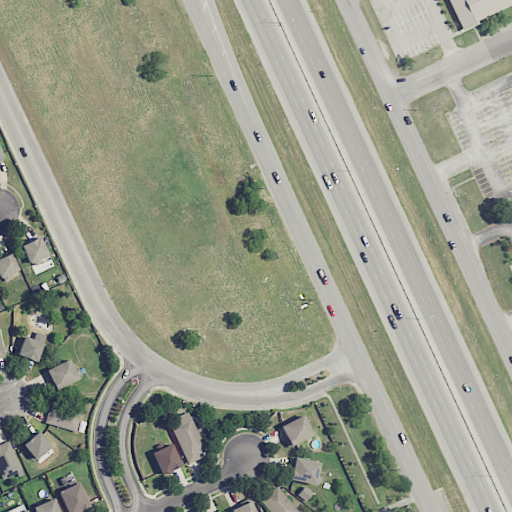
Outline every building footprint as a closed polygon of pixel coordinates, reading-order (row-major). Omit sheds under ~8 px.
[(448,0),(461,29),(502,11),(499,5),(511,0),(448,0)] [(48,255),(39,237),(21,245),(29,264),(48,255)] [(0,277),(18,270),(11,253),(0,257),(0,277)] [(37,362),(46,335),(33,331),(30,338),(24,336),(17,355),(37,362)] [(54,391),(78,379),(69,359),(45,371),(54,391)] [(45,425),(77,431),(81,409),(49,403),(45,425)] [(177,416),(180,424),(173,426),(184,461),(204,455),(190,412),(177,416)] [(289,447),(313,435),(303,415),(279,427),(289,447)] [(23,445),(35,460),(51,446),(38,431),(23,445)] [(0,444),(0,475),(2,479),(22,471),(9,441),(0,444)] [(181,466),(171,443),(152,453),(162,475),(181,466)] [(290,480),(315,485),(320,463),(295,457),(290,480)] [(83,511),(90,509),(79,483),(58,491),(66,511),(83,511)] [(269,511),(298,511),(278,486),(260,500),(269,511)] [(297,495),(305,501),(312,492),(304,486),(297,495)] [(59,511),(54,498),(33,506),(35,511),(59,511)] [(231,509),(232,511),(255,511),(251,501),(231,509)]
